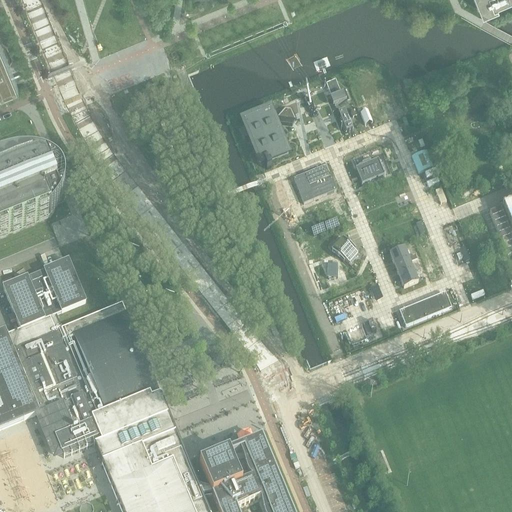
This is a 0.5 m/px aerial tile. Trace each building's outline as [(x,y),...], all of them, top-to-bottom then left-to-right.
[(476,0),(480,9),(481,12),(510,0),(476,0)] [(0,91),(17,85),(11,70),(0,42),(0,91)] [(335,81),(326,85),(330,96),(340,92),(335,81)] [(345,94),(331,99),(334,107),(348,101),(345,94)] [(269,111),(244,121),(261,163),(287,153),(275,125),(278,124),(278,123),(279,125),(292,127),(293,126),(296,122),(291,110),(286,109),(284,109),(276,119),(277,121),(276,121),(274,122),(269,111)] [(344,112),(338,115),(346,134),(352,132),(344,112)] [(433,169),(426,152),(411,158),(418,175),(433,169)] [(357,170),(355,171),(361,187),(384,178),(378,162),(371,164),(370,162),(362,165),(363,168),(357,170)] [(326,167),(293,180),(303,206),(337,192),(326,167)] [(63,193),(63,191),(63,190),(63,189),(63,186),(61,180),(59,179),(59,178),(57,176),(56,175),(54,174),(53,173),(51,172),(50,171),(47,170),(43,169),(41,168),(39,168),(31,168),(26,168),(21,168),(17,168),(15,169),(10,170),(7,170),(4,171),(2,172),(0,172),(0,238),(49,218),(49,219),(51,218),(52,216),(54,214),(56,212),(57,210),(58,208),(59,206),(61,203),(62,201),(62,200),(62,199),(63,198),(63,196),(63,194),(63,193)] [(511,204),(502,208),(511,232),(511,204)] [(336,223),(325,227),(327,232),(338,227),(336,223)] [(313,238),(324,233),(323,228),(311,233),(313,238)] [(353,253),(355,251),(343,240),(341,242),(333,251),(332,253),(343,264),(345,262),(349,266),(357,256),(353,253)] [(404,249),(389,255),(394,266),(408,261),(410,263),(417,260),(415,256),(408,259),(404,249)] [(408,261),(394,266),(399,278),(413,272),(410,263),(408,261)] [(0,431),(31,419),(38,415),(40,419),(55,457),(62,454),(64,459),(74,455),(94,447),(112,489),(113,492),(117,501),(118,505),(121,511),(207,511),(202,498),(212,496),(209,490),(197,487),(187,461),(181,447),(166,411),(160,396),(159,396),(157,390),(155,385),(143,356),(129,323),(128,319),(123,308),(63,332),(56,316),(61,314),(85,304),(68,262),(44,272),(43,273),(41,273),(35,276),(33,277),(29,278),(27,279),(3,289),(20,331),(6,336),(5,333),(0,334),(0,431)] [(413,272),(399,278),(403,290),(418,284),(413,272)] [(451,310),(446,297),(441,299),(440,296),(399,313),(405,329),(451,310)] [(218,511),(237,511),(236,510),(260,500),(260,501),(263,511),(291,511),(261,439),(234,451),(226,454),(223,455),(199,465),(209,490),(212,496),(218,511)]
